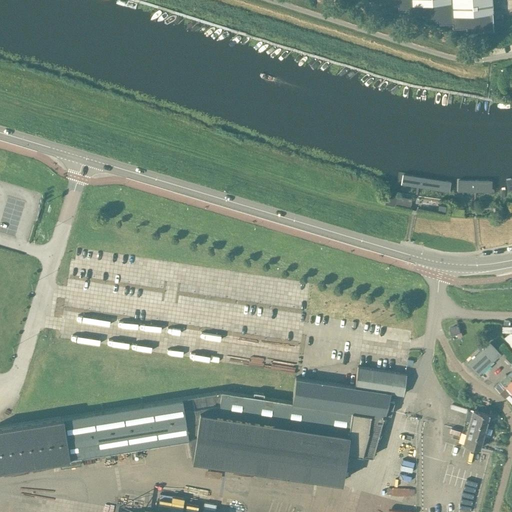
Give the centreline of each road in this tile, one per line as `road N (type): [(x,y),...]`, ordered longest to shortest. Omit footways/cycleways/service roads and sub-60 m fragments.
road 1 (tertiary): [(81,161),(438,262)]
road 2 (unclassified): [(511,54),(442,56),(265,0)]
road 3 (unclassified): [(14,387),(81,161)]
road 4 (unclassified): [(436,324),(462,373),(502,404),(511,423)]
